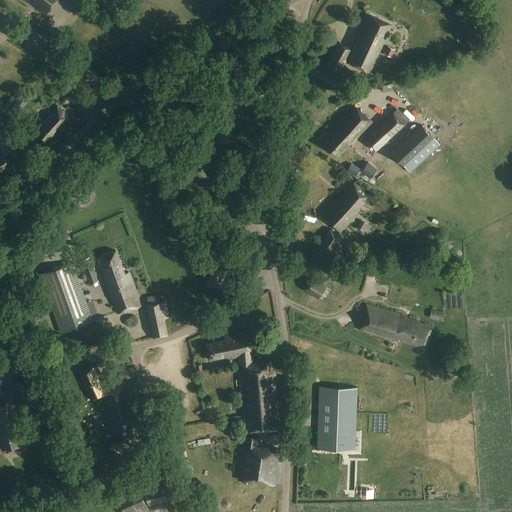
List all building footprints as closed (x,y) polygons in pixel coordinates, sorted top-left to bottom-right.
[(28,0),(46,14),(56,0),(28,0)] [(126,0),(93,0),(114,16),(126,0)] [(392,25),(371,16),(361,38),(359,37),(348,62),(370,73),(392,25)] [(354,45),(341,38),(324,71),(336,77),(354,45)] [(396,57),(397,49),(390,48),(389,56),(396,57)] [(386,86),(388,91),(397,88),(395,83),(386,86)] [(72,91),(67,87),(63,93),(68,96),(78,103),(84,95),(74,88),(72,91)] [(69,116),(57,106),(48,117),(49,117),(35,132),(47,142),(58,129),(69,116)] [(372,122),(354,106),(334,129),(335,130),(323,144),(338,157),(349,144),(351,145),(372,122)] [(375,151),(404,124),(393,112),(364,139),(375,151)] [(422,124),(392,151),(410,172),(441,144),(422,124)] [(0,172),(11,165),(4,154),(0,156),(0,172)] [(377,169),(369,162),(361,171),(369,178),(377,169)] [(369,197),(354,183),(341,197),(339,195),(321,215),(340,232),(360,209),(359,209),(369,197)] [(367,223),(361,220),(357,227),(363,231),(367,223)] [(344,240),(330,230),(312,254),(323,262),(330,253),(333,255),(344,240)] [(125,275),(116,251),(100,257),(104,265),(101,266),(110,289),(108,289),(118,314),(141,306),(129,273),(125,275)] [(99,281),(90,257),(81,260),(90,284),(99,281)] [(93,321),(72,263),(40,274),(61,333),(93,321)] [(226,266),(212,263),(208,285),(213,286),(221,288),(226,266)] [(327,287),(311,277),(304,288),(320,299),(327,287)] [(161,302),(159,295),(147,298),(149,304),(148,304),(154,338),(167,335),(164,319),(168,318),(165,301),(161,302)] [(406,317),(367,305),(359,329),(398,341),(399,340),(424,347),(431,325),(406,318),(406,317)] [(430,317),(443,320),(445,314),(432,310),(430,317)] [(225,340),(207,344),(209,360),(231,356),(231,358),(239,357),(239,364),(254,362),(253,352),(249,332),(227,336),(227,337),(224,337),(225,340)] [(239,364),(238,364),(244,433),(245,433),(244,441),(259,443),(261,431),(280,429),(274,361),(254,362),(239,364)] [(104,392),(93,367),(81,372),(93,400),(104,395),(110,420),(111,419),(117,441),(138,436),(135,425),(136,425),(126,383),(119,385),(115,386),(104,392)] [(132,368),(120,368),(120,380),(134,380),(132,368)] [(33,397),(32,378),(15,380),(16,399),(33,397)] [(318,430),(317,448),(355,450),(357,387),(320,386),(319,404),(330,404),(329,431),(318,430)] [(19,423),(12,398),(0,401),(0,439),(3,451),(21,446),(16,424),(19,423)] [(244,444),(239,480),(274,485),(279,449),(244,444)] [(114,480),(111,470),(95,475),(98,485),(114,480)] [(146,472),(125,482),(128,489),(149,479),(146,472)] [(139,490),(116,500),(121,511),(128,511),(134,510),(146,504),(144,500),(147,499),(149,506),(170,500),(165,484),(157,487),(157,489),(152,490),(151,488),(145,490),(145,492),(141,493),(139,490)]
